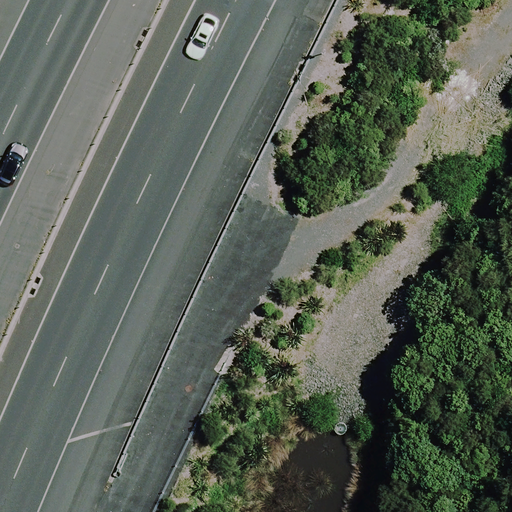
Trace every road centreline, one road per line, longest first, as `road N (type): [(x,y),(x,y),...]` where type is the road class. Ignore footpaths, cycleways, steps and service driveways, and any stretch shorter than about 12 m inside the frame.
road 1 (motorway): [(239,0),(1,511)]
road 2 (track): [(221,292),(322,245),(511,40)]
road 3 (motorway): [(0,141),(69,0)]
